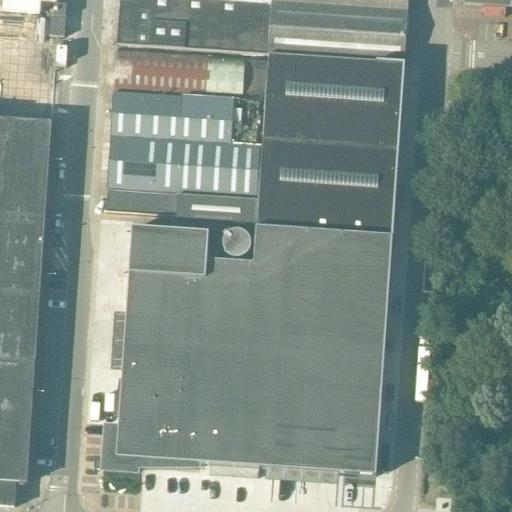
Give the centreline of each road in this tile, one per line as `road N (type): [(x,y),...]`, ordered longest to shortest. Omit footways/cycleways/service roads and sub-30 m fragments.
road 1 (unclassified): [(63,511),(91,0)]
road 2 (tertiary): [(435,47),(403,489),(388,511)]
